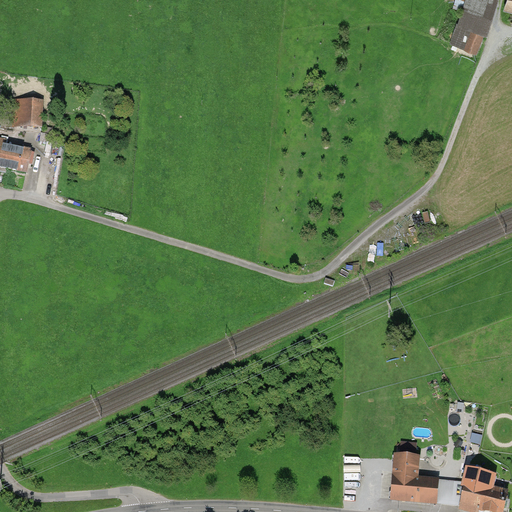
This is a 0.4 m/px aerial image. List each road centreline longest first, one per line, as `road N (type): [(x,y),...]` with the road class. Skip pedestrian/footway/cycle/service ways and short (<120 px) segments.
road 1 (residential): [(493,35),(427,187),(314,277),(293,278),(0,195)]
road 2 (residential): [(141,511),(131,494),(31,496),(0,465)]
road 3 (tertiary): [(141,511),(287,511)]
